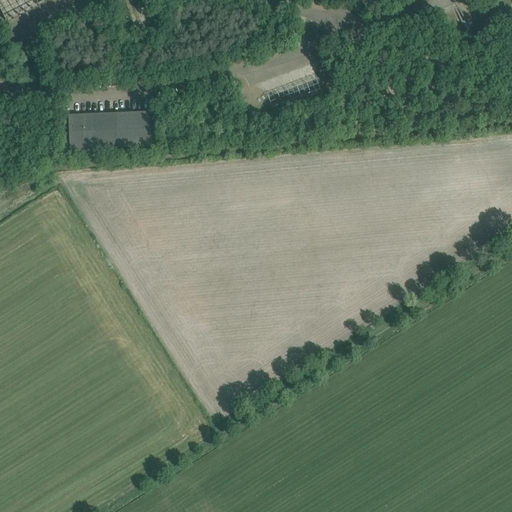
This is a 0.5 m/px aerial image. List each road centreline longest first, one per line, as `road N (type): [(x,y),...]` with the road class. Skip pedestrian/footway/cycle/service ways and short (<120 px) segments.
road 1 (track): [(511,247),(97,511)]
road 2 (unknown): [(0,91),(165,88),(243,70),(356,26)]
